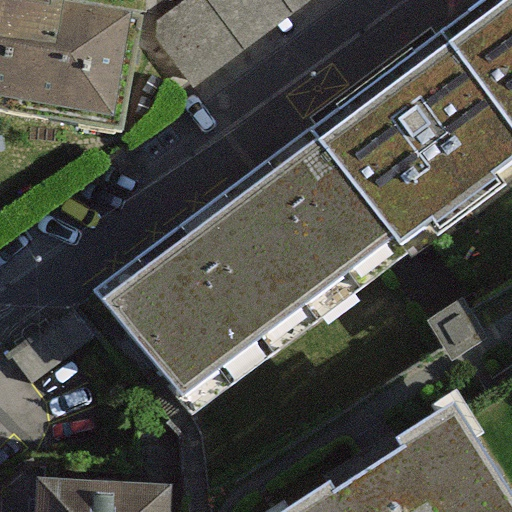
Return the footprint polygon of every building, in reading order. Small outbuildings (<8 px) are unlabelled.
[(0,0),(0,122),(121,147),(138,30),(59,20),(61,0),(0,0)] [(204,0),(159,34),(208,97),(336,0),(204,0)] [(511,0),(487,0),(417,51),(489,153),(511,136),(511,0)] [(417,51),(286,144),(365,249),(489,153),(417,51)] [(286,144),(95,287),(174,392),(365,249),(286,144)] [(511,511),(511,459),(458,372),(259,499),(267,511),(511,511)] [(127,511),(0,497),(0,511),(127,511)]
